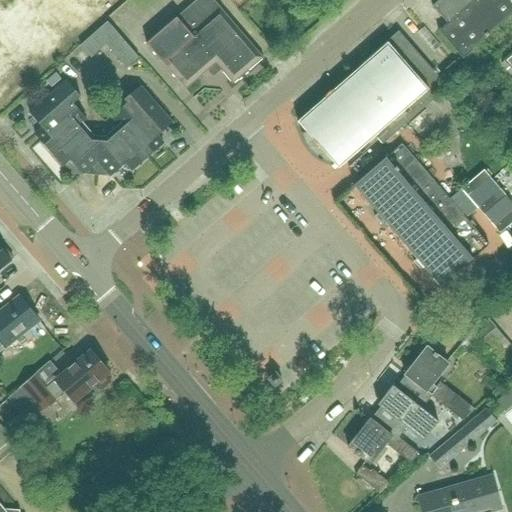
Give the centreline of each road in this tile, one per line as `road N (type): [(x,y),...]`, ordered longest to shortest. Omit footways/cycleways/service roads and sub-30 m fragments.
road 1 (residential): [(239,126),(402,320),(344,393),(253,468)]
road 2 (tertiary): [(253,468),(85,268)]
road 3 (residential): [(85,268),(239,126)]
road 4 (residential): [(239,126),(389,0)]
road 5 (tertiary): [(85,268),(0,170)]
